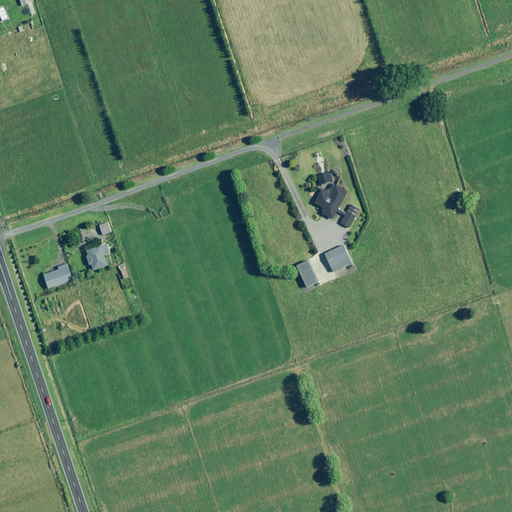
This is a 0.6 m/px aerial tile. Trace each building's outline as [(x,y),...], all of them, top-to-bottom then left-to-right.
[(332,181),(329,172),(317,176),(320,185),(332,181)] [(359,211),(351,206),(347,213),(340,209),(350,192),(336,184),(330,194),(321,189),(314,202),(323,208),(321,212),(335,219),(339,212),(345,216),(342,223),(350,228),(359,211)] [(112,232),(109,222),(100,225),(104,235),(112,232)] [(111,253),(108,244),(86,250),(92,270),(109,265),(105,255),(111,253)] [(353,264),(345,245),(326,253),(334,272),(353,264)] [(319,282),(310,260),(298,266),(308,287),(319,282)] [(74,280),(68,264),(58,268),(59,269),(45,274),(50,288),(74,280)]
